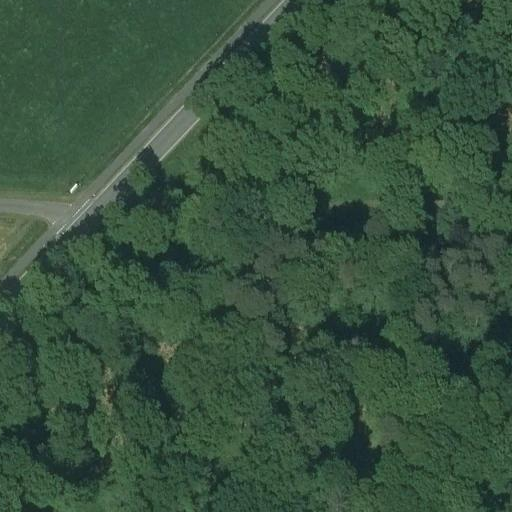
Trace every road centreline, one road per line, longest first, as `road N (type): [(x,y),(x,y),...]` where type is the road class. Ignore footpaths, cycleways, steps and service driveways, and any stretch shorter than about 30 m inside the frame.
road 1 (unclassified): [(0,315),(298,0)]
road 2 (track): [(111,197),(178,208),(511,211)]
